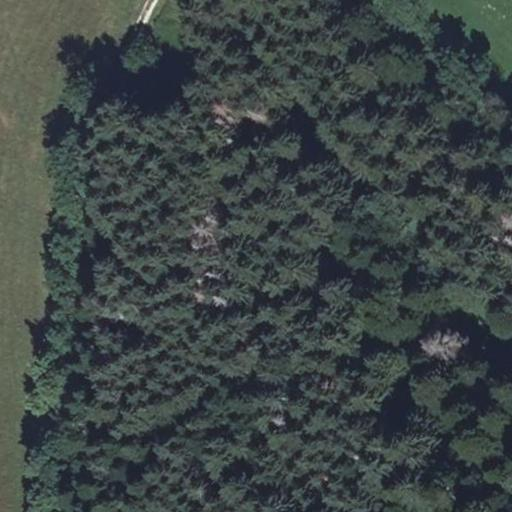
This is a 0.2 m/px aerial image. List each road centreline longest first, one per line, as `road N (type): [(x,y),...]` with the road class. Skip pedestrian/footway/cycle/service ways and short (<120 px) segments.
road 1 (track): [(154,0),(130,37),(79,225),(67,511)]
road 2 (track): [(511,138),(475,117),(359,0)]
